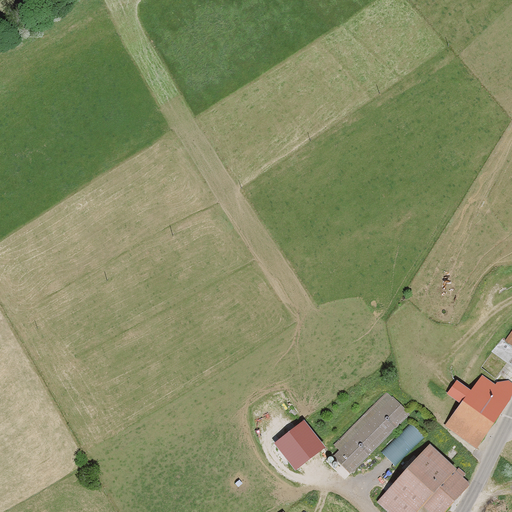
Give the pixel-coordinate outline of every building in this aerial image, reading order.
[(460,401),(445,425),(478,446),(511,394),(511,380),(503,375),(498,382),(483,372),(472,388),(457,377),(447,392),(460,401)] [(352,473),(411,413),(388,390),(335,444),(340,448),(333,455),(352,473)] [(304,417),(273,441),(295,469),(325,445),(304,417)] [(383,451),(394,463),(425,435),(414,423),(383,451)] [(427,440),(378,501),(391,511),(415,511),(422,504),(432,511),(445,511),(470,481),(465,476),(467,473),(427,440)]
